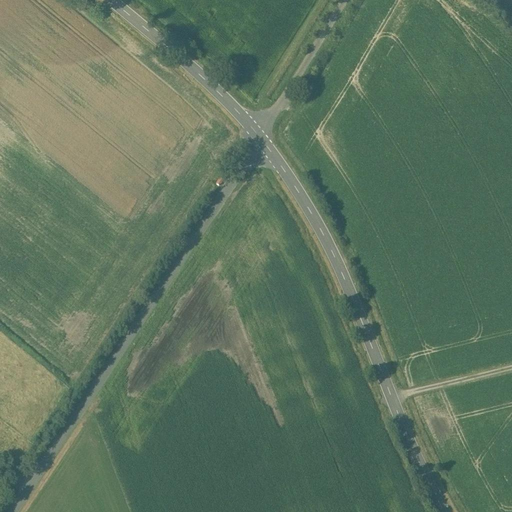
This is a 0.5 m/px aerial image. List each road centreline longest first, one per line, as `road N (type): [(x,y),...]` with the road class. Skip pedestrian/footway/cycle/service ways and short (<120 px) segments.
road 1 (unclassified): [(259,138),(12,511)]
road 2 (tertiary): [(259,138),(320,229),(444,511)]
road 3 (tertiary): [(111,0),(259,138)]
road 4 (unclassified): [(345,0),(259,138)]
